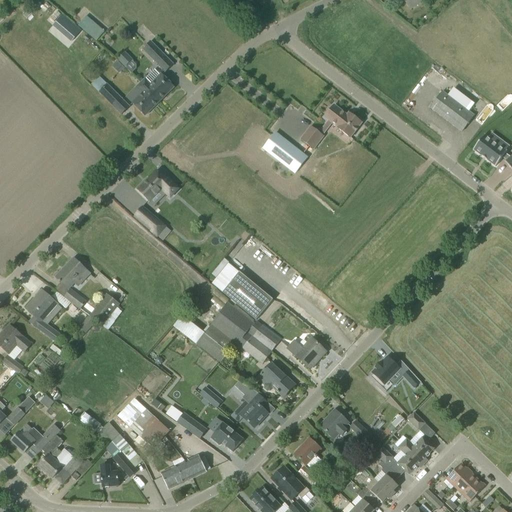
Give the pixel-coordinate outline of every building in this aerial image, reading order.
[(403,0),(410,10),(423,1),(422,0),(403,0)] [(96,41),(105,32),(88,15),(78,25),(96,41)] [(76,36),(81,30),(66,17),(61,23),(76,36)] [(173,65),(150,42),(142,50),(165,73),(173,65)] [(117,60),(125,68),(133,60),(125,52),(117,60)] [(120,65),(116,70),(119,73),(124,69),(120,65)] [(141,83),(159,102),(174,88),(161,75),(151,85),(145,79),(141,83)] [(145,116),(159,102),(141,83),(126,98),(145,116)] [(99,92),(121,115),(129,107),(107,85),(99,92)] [(473,117),(441,93),(430,108),(461,132),(473,117)] [(324,119),(328,122),(332,124),(336,128),(335,129),(349,139),(362,124),(349,114),(347,116),(334,106),(324,119)] [(310,127),(301,140),(313,150),(323,137),(310,127)] [(308,158),(275,133),(262,150),(295,175),(308,158)] [(484,136),(474,150),(496,167),(503,158),(507,161),(505,162),(511,170),(511,156),(510,158),(505,154),(507,153),(506,152),(509,147),(502,142),(499,147),(484,136)] [(147,202),(159,189),(167,197),(176,188),(164,176),(162,178),(155,171),(147,180),(145,178),(134,190),(147,202)] [(152,215),(144,226),(151,231),(150,232),(157,237),(166,227),(159,221),(152,215)] [(63,270),(56,278),(58,280),(65,286),(68,290),(74,284),(78,287),(84,281),(90,275),(81,266),(74,259),(63,270)] [(212,284),(256,321),(273,300),(239,272),(223,293),(212,284)] [(83,311),(88,316),(95,321),(108,331),(124,310),(119,306),(120,305),(107,294),(96,309),(71,290),(65,297),(83,311)] [(36,298),(26,309),(29,312),(34,316),(29,322),(39,331),(55,342),(60,335),(45,324),(43,322),(43,321),(57,305),(50,298),(42,291),(36,298)] [(182,317),(174,327),(220,364),(235,344),(237,346),(247,333),(254,324),(228,304),(226,306),(211,325),(210,327),(208,326),(203,333),(182,317)] [(91,328),(95,321),(88,316),(78,328),(86,334),(91,328)] [(254,324),(247,333),(248,334),(271,352),(281,341),(258,323),(257,321),(256,322),(254,324)] [(0,334),(0,346),(4,351),(8,353),(9,354),(16,346),(22,351),(25,353),(32,345),(23,338),(17,332),(9,326),(4,332),(6,334),(3,337),(0,334)] [(247,333),(237,346),(262,366),(272,353),(271,352),(248,334),(247,333)] [(300,349),(301,347),(294,340),(286,349),(309,370),(318,361),(316,359),(324,350),(313,340),(302,351),(300,349)] [(24,379),(29,373),(23,369),(24,369),(8,356),(3,363),(24,379)] [(373,375),(370,378),(386,392),(393,385),(389,381),(400,370),(387,358),(372,374),(373,375)] [(271,364),(256,379),(264,386),(264,389),(267,392),(271,392),(273,389),(283,398),(290,390),(287,388),(292,383),(271,364)] [(410,371),(403,377),(414,389),(417,385),(420,383),(410,371)] [(5,374),(0,379),(5,385),(10,380),(5,374)] [(205,386),(199,394),(210,403),(216,395),(205,386)] [(253,401),(244,410),(247,414),(243,418),(254,429),(268,414),(262,409),(267,403),(251,389),(246,394),(253,401)] [(41,402),(50,408),(54,402),(45,396),(41,402)] [(215,406),(221,399),(217,396),(211,402),(215,406)] [(125,409),(118,416),(124,422),(130,428),(139,436),(138,437),(159,455),(166,446),(161,442),(170,432),(147,411),(146,411),(134,399),(125,409)] [(14,426),(25,415),(30,409),(24,403),(7,420),(14,426)] [(349,424),(335,411),(329,416),(331,418),(322,428),(334,440),(339,434),(341,437),(347,431),(344,428),(349,424)] [(85,412),(79,419),(87,425),(92,418),(85,412)] [(184,413),(177,423),(191,433),(198,424),(184,413)] [(406,440),(402,444),(421,462),(434,449),(427,443),(435,434),(414,413),(408,420),(420,432),(409,443),(406,440)] [(87,425),(95,431),(96,430),(99,432),(111,445),(110,446),(118,455),(113,459),(123,470),(130,478),(137,471),(138,471),(130,462),(137,456),(129,447),(129,446),(122,438),(120,437),(109,423),(103,428),(101,426),(102,425),(95,420),(92,418),(87,425)] [(365,442),(370,436),(356,422),(350,428),(365,442)] [(215,433),(211,438),(219,446),(221,443),(233,452),(243,440),(223,423),(222,424),(215,433)] [(19,433),(11,441),(24,453),(32,445),(36,441),(29,434),(32,432),(32,431),(27,426),(20,433),(19,433)] [(46,434),(34,447),(40,452),(42,450),(49,442),(60,431),(58,430),(54,426),(46,434)] [(393,435),(390,438),(394,441),(393,443),(395,445),(399,441),(393,435)] [(45,459),(39,467),(52,479),(62,468),(70,476),(74,471),(75,470),(76,471),(82,476),(88,469),(82,464),(84,462),(76,454),(73,457),(64,450),(62,453),(57,449),(63,442),(57,437),(51,444),(49,442),(42,450),(45,453),(43,455),(47,458),(45,459)] [(306,466),(307,465),(313,471),(322,462),(316,456),(321,450),(309,438),(294,455),(306,466)] [(409,475),(421,462),(402,444),(398,448),(406,455),(397,464),(409,475)] [(375,454),(382,461),(386,464),(392,458),(381,447),(375,454)] [(205,472),(198,457),(187,462),(187,460),(181,463),(182,464),(161,474),(169,489),(205,472)] [(386,464),(382,461),(378,465),(383,469),(381,471),(384,474),(390,468),(386,464)] [(454,487),(468,473),(466,471),(466,470),(461,464),(446,479),(454,487)] [(103,488),(119,486),(117,472),(111,473),(110,465),(100,466),(103,488)] [(275,476),(271,480),(291,501),(297,495),(301,499),(309,491),(305,487),(303,489),(284,468),(280,471),(279,470),(274,475),(275,476)] [(304,468),(299,474),(313,488),(315,485),(317,487),(321,482),(319,481),(321,479),(312,471),(310,473),(304,468)] [(76,481),(80,476),(75,473),(71,477),(76,481)] [(454,487),(451,490),(458,497),(461,494),(462,495),(476,479),(471,474),(470,475),(468,473),(454,487)] [(378,484),(392,497),(395,493),(393,491),(398,487),(386,476),(378,484)] [(482,485),(476,479),(462,495),(470,502),(484,488),(481,486),(482,485)] [(378,484),(374,480),(366,488),(366,487),(362,491),(375,504),(379,500),(382,503),(387,498),(388,500),(392,497),(378,484)] [(254,497),(250,500),(257,507),(261,511),(275,511),(280,508),(275,502),(275,501),(270,496),(263,489),(259,492),(258,491),(253,496),(254,497)] [(427,490),(423,495),(439,511),(443,506),(427,490)] [(355,508),(358,511),(373,511),(374,511),(371,508),(375,504),(362,491),(358,496),(362,500),(355,508)] [(291,511),(305,511),(296,502),(288,509),(291,511)]
